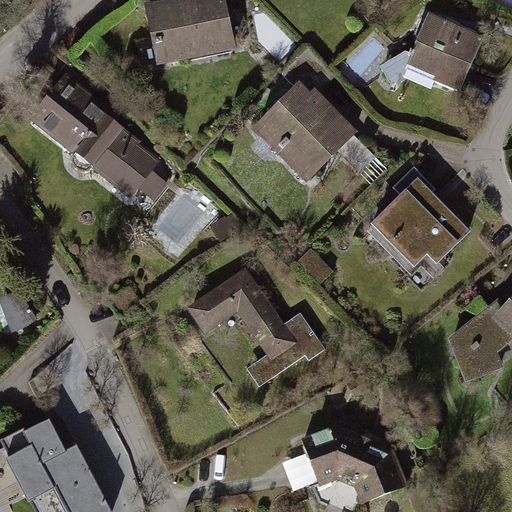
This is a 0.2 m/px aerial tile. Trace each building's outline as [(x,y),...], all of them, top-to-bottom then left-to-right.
[(155,0),(139,3),(153,65),(240,45),(231,0),(155,0)] [(485,38),(420,10),(397,63),(463,91),(485,38)] [(114,112),(69,74),(30,120),(72,155),(75,152),(133,201),(141,190),(156,203),(171,185),(155,172),(163,162),(109,117),(114,112)] [(312,94),(300,82),(253,129),(308,184),(360,132),(317,89),(312,94)] [(472,233),(421,180),(374,225),(417,269),(429,257),(438,266),(472,233)] [(247,269),(188,308),(206,335),(238,313),(268,356),(248,370),(261,388),(307,357),(310,361),(327,350),(302,315),(286,326),(247,269)] [(0,298),(0,299),(13,334),(28,329),(39,319),(20,293),(0,298)] [(450,344),(467,387),(506,370),(511,355),(511,301),(496,318),(450,344)] [(58,419),(0,447),(0,511),(14,511),(28,505),(58,419)] [(111,511),(58,419),(28,505),(32,511),(111,511)] [(332,423),(292,440),(311,487),(331,479),(348,484),(356,504),(402,485),(387,448),(332,423)]
